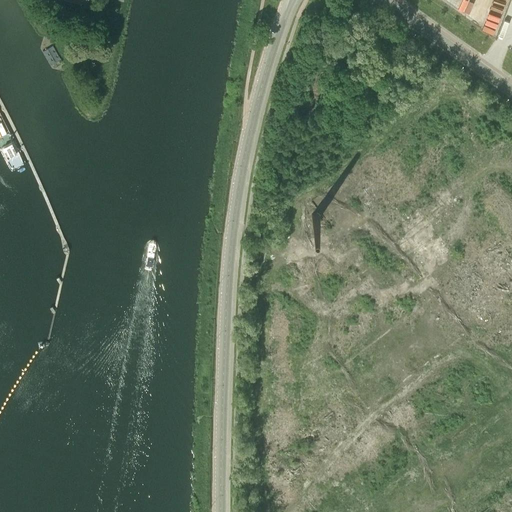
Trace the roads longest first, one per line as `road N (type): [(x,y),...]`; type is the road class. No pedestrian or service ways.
road 1 (unclassified): [(220,511),(229,258),(258,94),(288,0)]
road 2 (tertiary): [(511,91),(381,0)]
